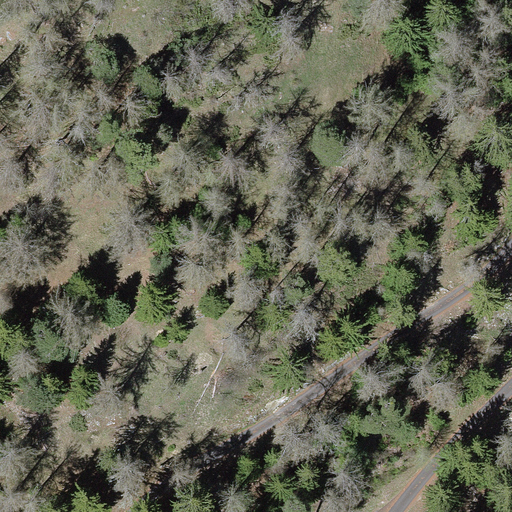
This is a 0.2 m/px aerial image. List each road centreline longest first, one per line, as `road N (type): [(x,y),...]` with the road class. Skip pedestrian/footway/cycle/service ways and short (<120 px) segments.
road 1 (unclassified): [(511,244),(467,286),(136,511)]
road 2 (unclassified): [(395,511),(511,385)]
